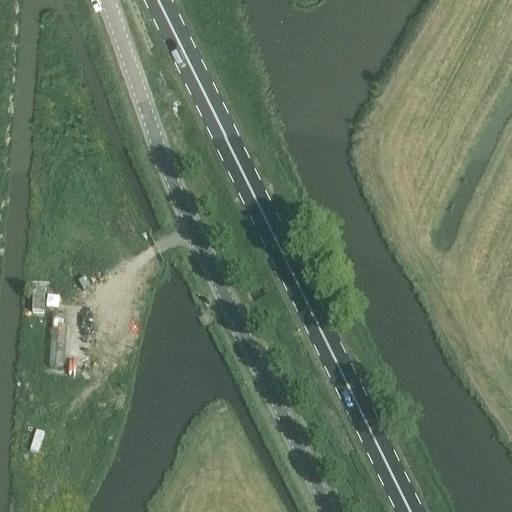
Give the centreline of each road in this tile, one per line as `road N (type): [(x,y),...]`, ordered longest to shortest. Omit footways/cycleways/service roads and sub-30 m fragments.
road 1 (primary): [(409,511),(156,0)]
road 2 (unclassified): [(331,511),(176,191),(107,0)]
